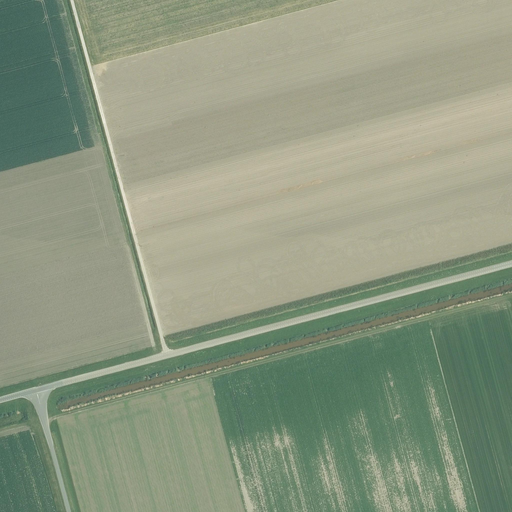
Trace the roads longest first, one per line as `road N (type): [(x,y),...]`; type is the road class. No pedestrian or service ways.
road 1 (unclassified): [(166,355),(71,0)]
road 2 (tertiary): [(166,355),(511,263)]
road 3 (tertiary): [(37,389),(166,355)]
road 4 (unclassified): [(68,511),(37,389)]
